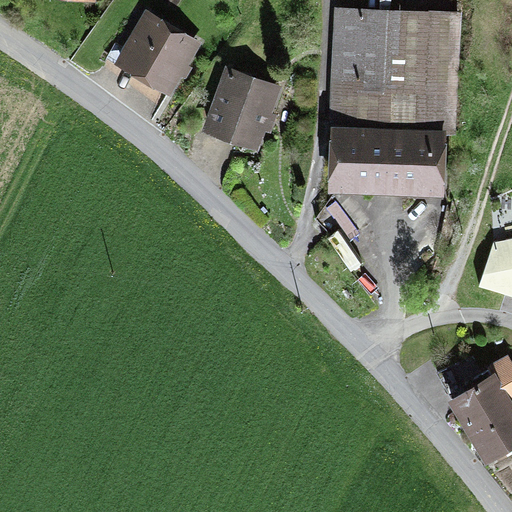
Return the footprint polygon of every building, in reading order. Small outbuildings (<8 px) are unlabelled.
[(200,47),(146,14),(115,64),(169,97),(200,47)] [(458,17),(336,14),(333,126),(444,129),(455,130),(458,17)] [(279,91),(227,72),(204,133),(257,152),(279,91)] [(444,129),(333,126),(328,198),(445,200),(444,129)] [(511,237),(493,241),(489,253),(496,253),(496,290),(511,295),(511,237)] [(492,379),(451,402),(486,462),(511,446),(511,406),(511,367),(506,357),(486,369),(492,379)]
